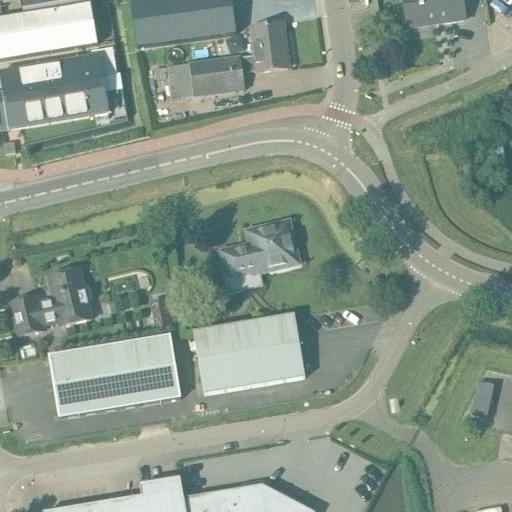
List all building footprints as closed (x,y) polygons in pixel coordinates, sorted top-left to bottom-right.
[(20,0),(23,15),(104,1),(103,0),(20,0)] [(224,0),(165,0),(130,5),(136,43),(228,30),(224,0)] [(461,0),(404,0),(409,31),(464,23),(461,0)] [(0,63),(64,53),(76,50),(98,47),(97,38),(94,19),(92,7),(3,22),(2,12),(0,12),(0,63)] [(289,71),(283,26),(253,30),(257,60),(241,62),(241,61),(167,70),(172,103),(244,93),(242,76),(258,74),(258,75),(289,71)] [(0,78),(3,98),(0,98),(0,134),(2,134),(10,133),(109,116),(106,96),(106,95),(123,92),(120,77),(118,78),(113,50),(91,54),(92,60),(19,72),(0,75),(0,78)] [(16,155),(14,145),(4,147),(6,157),(16,155)] [(223,256),(228,279),(258,272),(258,274),(297,265),(288,226),(249,236),(250,242),(253,241),(254,248),(223,256)] [(10,307),(18,340),(44,334),(43,329),(60,325),(61,329),(91,322),(87,305),(92,304),(94,300),(91,292),(88,289),(83,290),(79,273),(50,281),(55,303),(38,307),(36,301),(10,307)] [(150,303),(156,335),(175,331),(169,300),(150,303)] [(295,319),(194,336),(204,397),(305,380),(295,319)] [(49,359),(60,421),(180,401),(170,339),(49,359)] [(34,346),(19,350),(21,361),(36,358),(34,346)] [(478,384),(471,416),(486,419),(493,387),(478,384)] [(74,511),(185,511),(184,502),(181,482),(140,489),(142,501),(74,511)] [(306,511),(263,489),(184,502),(185,511),(306,511)]
